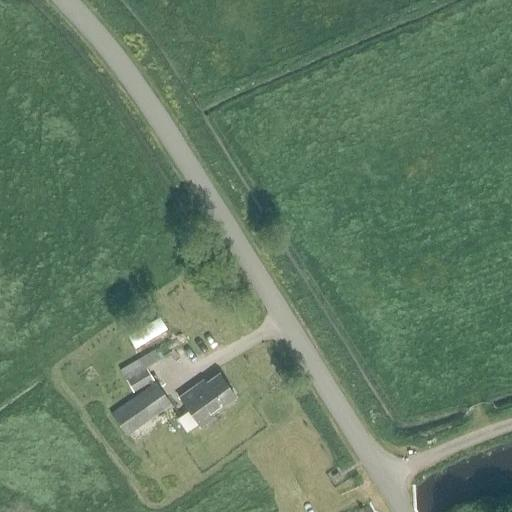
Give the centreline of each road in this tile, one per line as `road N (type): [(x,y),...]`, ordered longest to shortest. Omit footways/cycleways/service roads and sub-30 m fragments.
road 1 (unclassified): [(403,511),(129,82),(68,0)]
road 2 (track): [(381,474),(511,427)]
